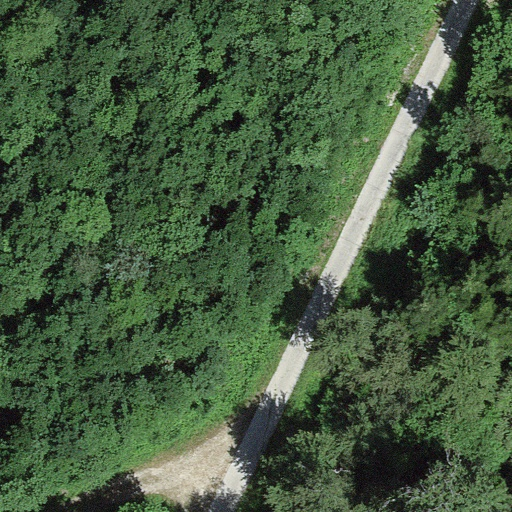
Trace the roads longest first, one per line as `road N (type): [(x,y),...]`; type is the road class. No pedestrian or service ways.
road 1 (track): [(224,511),(471,0)]
road 2 (track): [(264,430),(97,511)]
